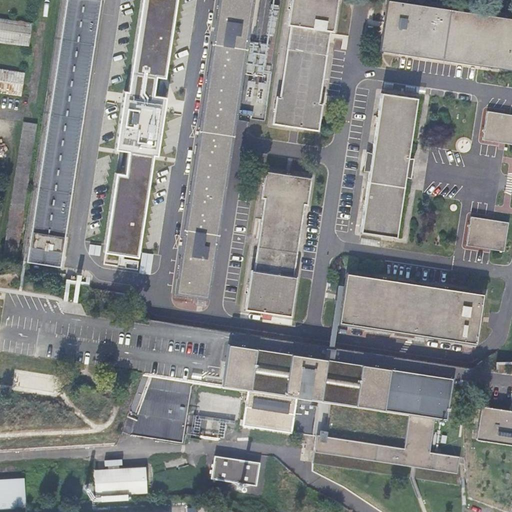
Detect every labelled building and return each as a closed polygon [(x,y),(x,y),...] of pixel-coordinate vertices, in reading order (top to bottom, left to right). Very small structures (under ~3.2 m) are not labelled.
[(61,0),(23,258),(59,264),(99,0),(61,0)] [(182,0),(146,0),(145,7),(131,5),(95,240),(110,243),(104,280),(141,286),(160,149),(145,146),(150,110),(166,112),(182,0)] [(251,0),(217,0),(175,293),(207,298),(251,0)] [(336,0),(291,0),(287,24),(290,25),(279,98),(276,98),(273,123),(317,130),(321,104),(318,104),(328,31),(332,31),(336,0)] [(511,18),(387,1),(380,50),(511,69),(511,18)] [(31,24),(0,19),(0,43),(27,48),(31,24)] [(23,73),(0,69),(0,94),(20,98),(23,73)] [(417,98),(381,92),(360,232),(395,237),(417,98)] [(511,114),(487,111),(482,140),(511,144),(511,114)] [(36,124),(22,122),(2,249),(16,252),(36,124)] [(310,178),(266,172),(262,197),(264,198),(253,271),(251,271),(246,308),(290,315),(295,277),(293,276),(303,203),(306,204),(310,178)] [(509,221),(471,216),(466,244),(504,250),(509,221)] [(88,276),(67,272),(65,283),(87,287),(88,276)] [(483,293),(346,272),(339,322),(476,343),(483,293)] [(221,384),(220,387),(222,387),(248,391),(242,425),(289,432),(294,398),(384,412),(445,422),(452,377),(389,368),(227,343),(221,384)] [(143,375),(121,431),(130,435),(182,442),(191,382),(143,375)] [(511,409),(480,404),(475,438),(511,443),(511,409)] [(204,414),(202,423),(209,425),(207,434),(224,437),(228,419),(204,414)] [(433,420),(408,416),(403,449),(316,436),(314,451),(414,466),(455,472),(457,457),(428,453),(433,420)] [(144,468),(94,471),(95,496),(100,496),(100,500),(100,501),(127,499),(127,498),(126,494),(145,492),(144,468)] [(23,479),(0,479),(0,508),(25,507),(25,504),(23,479)]
